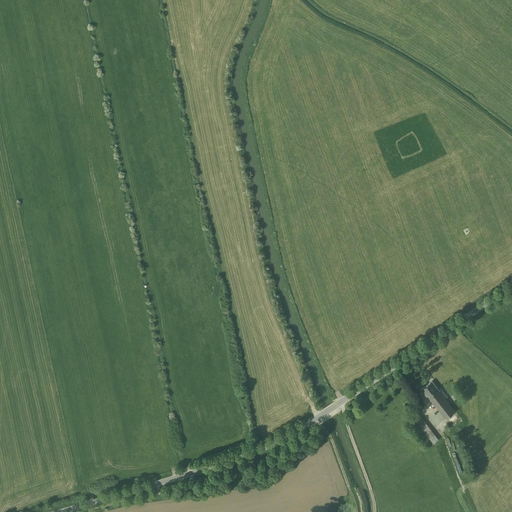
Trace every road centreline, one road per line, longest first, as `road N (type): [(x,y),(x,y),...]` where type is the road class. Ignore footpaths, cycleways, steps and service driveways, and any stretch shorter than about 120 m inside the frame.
road 1 (tertiary): [(59,511),(255,451),(511,287)]
road 2 (track): [(398,363),(441,428),(473,511)]
